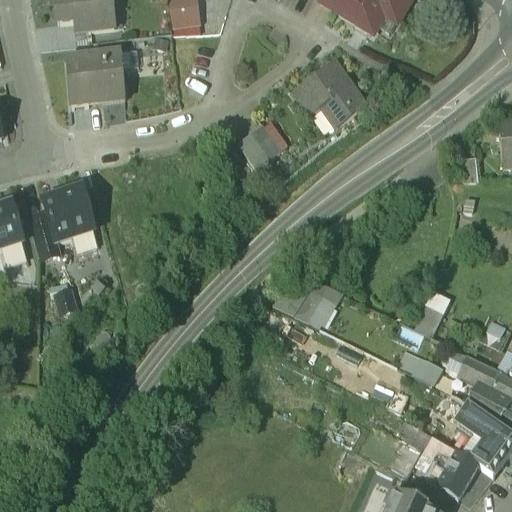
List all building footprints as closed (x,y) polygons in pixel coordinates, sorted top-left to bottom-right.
[(110,0),(55,0),(57,24),(84,22),(85,33),(113,31),(110,0)] [(194,25),(191,0),(169,0),(172,28),(194,25)] [(322,0),(319,5),(331,12),(338,0),(322,0)] [(412,1),(409,0),(338,0),(331,12),(370,35),(382,15),(398,25),(412,1)] [(120,51),(120,55),(121,69),(135,68),(133,50),(120,51)] [(120,55),(65,59),(69,107),(88,105),(88,99),(124,96),(121,69),(120,55)] [(333,65),(294,94),(312,118),(324,109),(338,127),(364,108),(333,65)] [(280,152),(262,126),(249,135),(267,160),(280,152)] [(511,126),(498,128),(502,171),(511,170),(511,126)] [(267,160),(249,135),(237,144),(255,169),(267,160)] [(457,157),(457,185),(471,185),(471,157),(457,157)] [(81,190),(42,201),(46,214),(54,243),(55,242),(93,232),(81,190)] [(11,203),(0,206),(0,247),(21,242),(11,203)] [(46,214),(29,219),(40,258),(58,253),(55,242),(54,243),(46,214)] [(293,276),(277,308),(327,333),(343,301),(293,276)] [(69,292),(55,296),(60,314),(74,310),(69,292)] [(442,317),(425,309),(413,333),(430,340),(442,317)] [(511,383),(506,380),(499,377),(500,375),(478,363),(469,359),(460,377),(480,388),(468,408),(495,428),(496,426),(511,437),(511,383)] [(440,373),(418,362),(410,378),(431,388),(440,373)] [(457,400),(450,397),(440,410),(457,423),(468,408),(457,400)] [(511,440),(495,428),(468,408),(457,423),(485,444),(472,461),(477,464),(492,475),(511,449),(511,440)] [(450,447),(431,436),(421,452),(421,453),(437,463),(441,458),(443,459),(450,447)] [(421,452),(401,440),(384,468),(404,480),(421,453),(421,452)] [(472,461),(450,447),(443,459),(441,458),(437,463),(428,478),(438,484),(437,486),(457,498),(477,464),(472,461)] [(443,511),(445,508),(424,493),(418,506),(426,510),(425,511),(426,511),(443,511)] [(418,506),(392,494),(384,511),(426,511),(425,511),(426,510),(418,506)]
